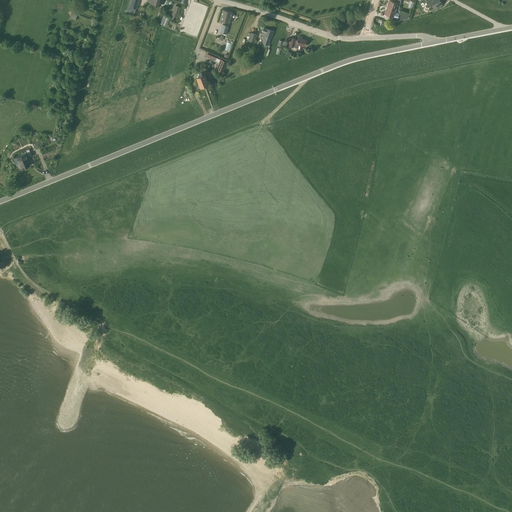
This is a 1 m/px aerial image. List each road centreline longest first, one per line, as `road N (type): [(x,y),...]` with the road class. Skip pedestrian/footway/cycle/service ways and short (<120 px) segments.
road 1 (unclassified): [(0,202),(318,72),(428,44)]
road 2 (unclassified): [(366,38),(337,38),(220,0)]
